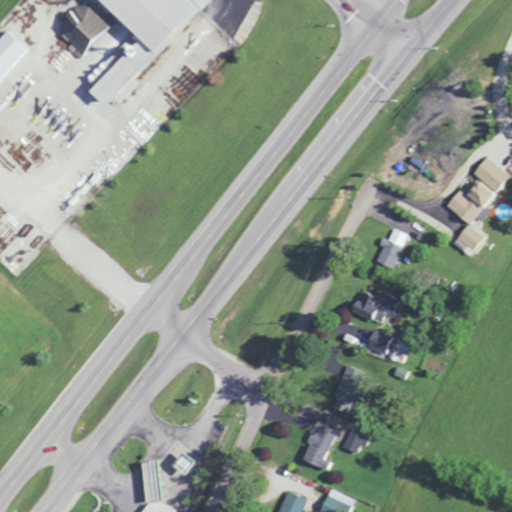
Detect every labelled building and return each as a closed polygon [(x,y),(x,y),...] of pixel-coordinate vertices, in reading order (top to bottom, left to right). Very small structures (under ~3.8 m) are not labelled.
[(110,29),(89,0),(56,25),(77,54),(110,29)] [(97,0),(136,39),(86,88),(102,104),(128,79),(125,76),(193,11),(196,14),(210,0),(97,0)] [(0,36),(0,80),(27,50),(6,30),(0,36)] [(509,174),(486,156),(472,174),(478,178),(466,193),(460,189),(446,206),(470,225),(509,174)] [(458,239),(474,250),(485,236),(468,224),(458,239)] [(383,246),(376,262),(394,269),(409,235),(394,228),(389,239),(383,237),(379,245),(383,246)] [(394,315),(398,296),(379,292),(378,295),(367,293),(362,316),(384,320),(385,313),(394,315)] [(387,354),(392,335),(372,330),(368,349),(387,354)] [(334,398),(337,399),(333,408),(348,414),(363,371),(346,365),(334,398)] [(326,470),(329,461),(324,459),(336,431),(321,424),(318,433),(313,431),(301,460),(326,470)] [(344,449),(357,452),(360,444),(367,446),(370,435),(350,429),(344,449)] [(162,503),(156,461),(140,463),(146,505),(140,511),(173,511),(174,511),(162,503)] [(322,511),(323,511),(347,511),(352,498),(329,490),(322,511)] [(277,511),(300,511),(306,499),(286,491),(277,511)]
